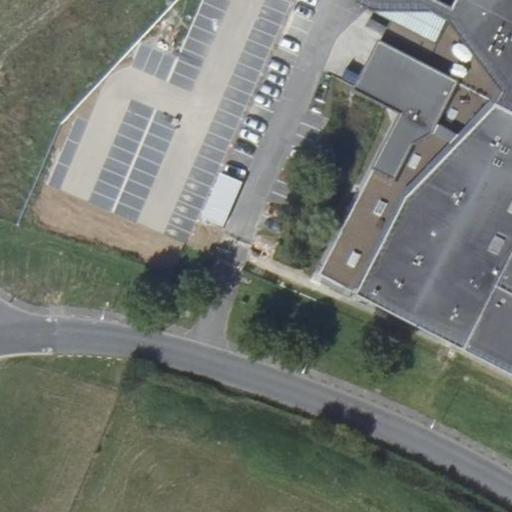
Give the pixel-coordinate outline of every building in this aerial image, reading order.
[(511,0),(362,0),(362,1),(398,20),(442,42),(429,68),(511,110),(511,0)] [(429,68),(442,42),(398,20),(363,87),(407,109),(429,68)] [(469,350),(511,267),(511,110),(429,68),(407,109),(405,115),(323,274),(469,350)] [(405,115),(407,109),(363,87),(360,92),(405,115)] [(511,267),(469,350),(511,371),(511,267)]
